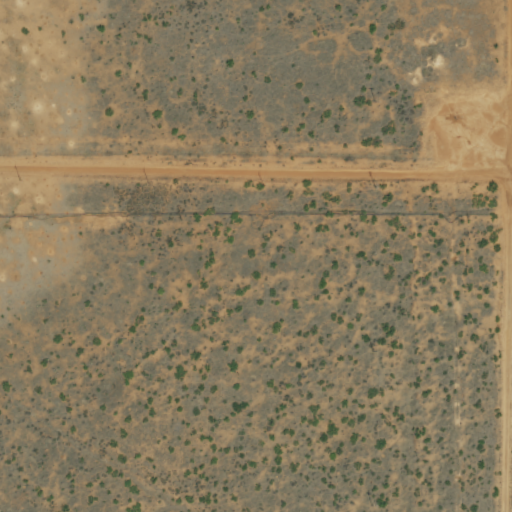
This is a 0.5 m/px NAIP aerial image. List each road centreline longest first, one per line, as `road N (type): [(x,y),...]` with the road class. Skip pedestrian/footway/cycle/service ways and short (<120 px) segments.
road 1 (residential): [(511,209),(0,214)]
road 2 (residential): [(457,214),(458,0)]
